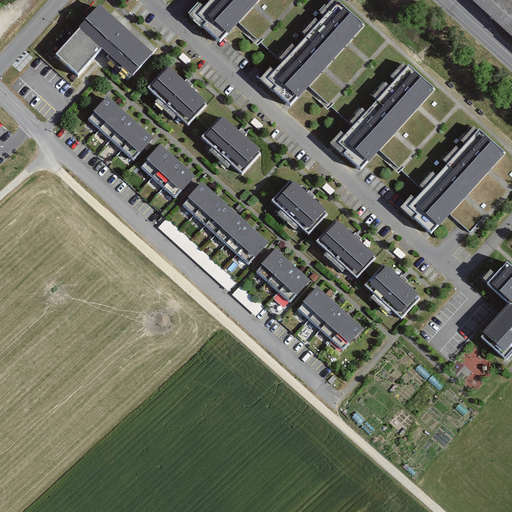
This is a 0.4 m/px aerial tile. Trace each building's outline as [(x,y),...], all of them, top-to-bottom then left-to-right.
[(262,0),(213,0),(197,18),(206,26),(203,29),(221,45),(225,40),(237,27),(255,8),(262,0)] [(470,0),(511,37),(511,5),(506,0),(470,0)] [(365,29),(338,5),(268,81),(277,89),(274,93),(288,106),(291,109),(308,90),(326,71),(349,46),(365,29)] [(99,11),(57,58),(78,77),(102,49),(133,76),(151,56),(99,11)] [(435,94),(408,69),(338,146),(347,155),(345,158),(359,171),(362,174),(366,169),(378,156),(396,137),(419,111),(435,94)] [(186,88),(168,70),(148,91),(187,128),(207,107),(186,88)] [(122,113),(107,100),(100,108),(87,122),(132,163),(143,151),(152,141),(138,128),(122,113)] [(242,137),(221,118),(200,140),(241,177),(261,155),(242,137)] [(505,155),(478,132),(409,211),(418,219),(414,222),(428,234),(432,238),(466,199),(489,173),(505,155)] [(164,151),(161,148),(141,170),(174,201),(194,179),(186,171),(176,161),(164,151)] [(309,199),(291,182),(271,203),(308,238),(328,217),(309,199)] [(217,199),(202,186),(182,207),(248,267),(268,245),(252,231),(238,218),(230,211),(217,199)] [(189,237),(165,219),(159,228),(182,245),(189,237)] [(356,242),(336,223),(316,245),(357,282),(377,261),(356,242)] [(279,256),(276,253),(256,274),(291,306),(310,285),(301,276),(290,266),(279,256)] [(511,269),(507,266),(488,287),(510,307),(481,339),(505,361),(511,353),(511,269)] [(402,284),(384,267),(365,288),(402,322),(421,301),(402,284)] [(331,303),(317,290),(310,298),(297,312),(341,353),(355,339),(362,331),(347,318),(331,303)]
